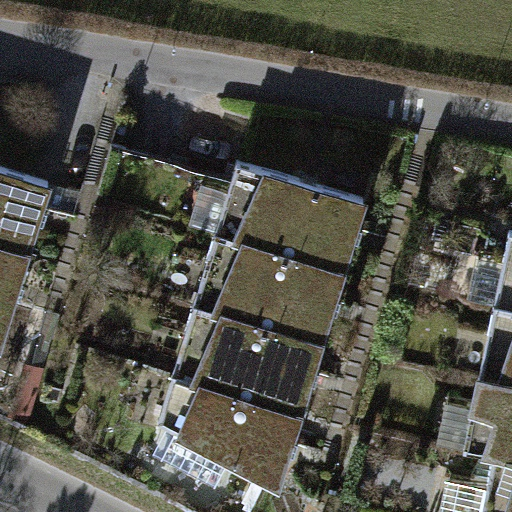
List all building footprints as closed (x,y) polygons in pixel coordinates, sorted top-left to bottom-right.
[(371,185),(242,145),(220,217),(349,257),(371,185)] [(53,168),(0,151),(0,230),(31,240),(53,168)] [(349,257),(220,217),(197,289),(326,329),(349,257)] [(31,240),(0,230),(0,333),(3,334),(31,240)] [(511,230),(500,292),(511,294),(511,230)] [(326,329),(197,289),(175,361),(304,401),(326,329)] [(511,294),(500,292),(484,365),(511,370),(511,294)] [(159,412),(281,477),(304,401),(175,361),(159,412)] [(511,370),(484,365),(469,440),(498,446),(511,448),(511,370)] [(511,511),(511,448),(498,446),(483,511),(511,511)]
